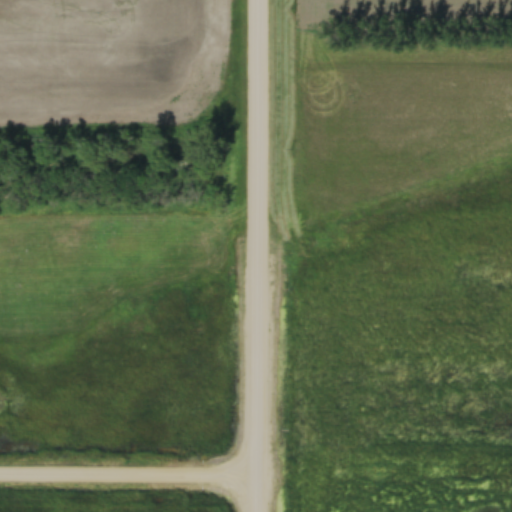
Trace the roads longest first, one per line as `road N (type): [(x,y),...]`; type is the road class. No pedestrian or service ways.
road 1 (residential): [(256,511),(256,0)]
road 2 (residential): [(256,482),(0,479)]
